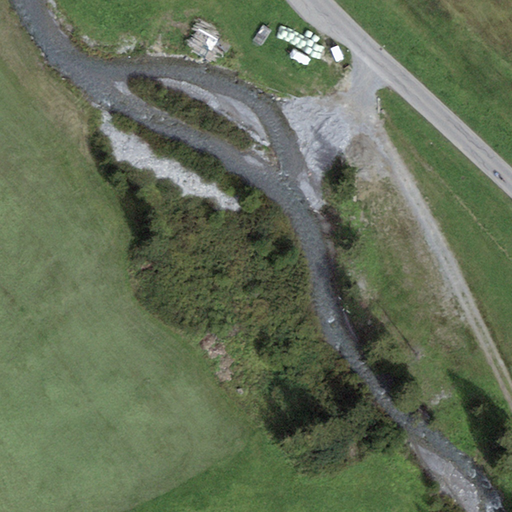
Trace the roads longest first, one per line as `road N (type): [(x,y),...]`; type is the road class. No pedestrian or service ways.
road 1 (track): [(382,62),(364,94),(368,110),(511,404)]
road 2 (tertiary): [(312,0),(511,180)]
